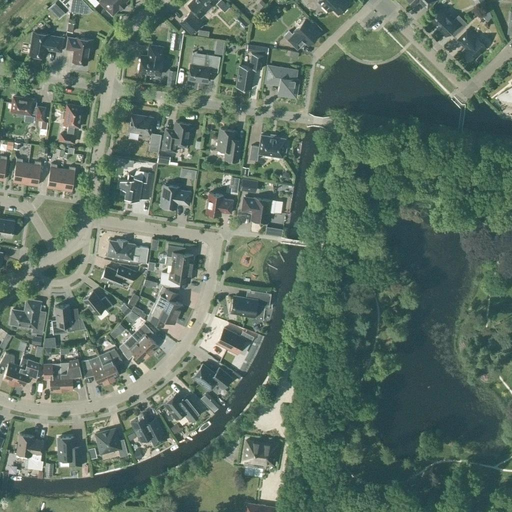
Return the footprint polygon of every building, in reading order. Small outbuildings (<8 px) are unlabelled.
[(56,0),(52,4),(61,14),(67,8),(70,9),(70,0),(56,0)] [(70,0),(70,9),(70,10),(79,11),(81,0),(70,0)] [(118,7),(120,8),(125,3),(123,2),(124,0),(100,0),(100,1),(112,13),(118,7)] [(192,0),(188,5),(199,16),(215,0),(192,0)] [(344,0),(318,0),(318,1),(327,11),(331,7),(337,14),(348,3),(344,0)] [(409,0),(414,5),(418,0),(426,9),(435,0),(409,0)] [(479,13),(486,20),(491,16),(487,5),(479,13)] [(429,20),(445,35),(451,28),(456,33),(467,23),(458,15),(452,21),(440,9),(429,20)] [(201,23),(189,11),(179,22),(190,34),(201,23)] [(237,14),(232,18),(240,28),(245,24),(237,14)] [(293,45),(298,40),(300,37),(307,44),(318,33),(304,20),(294,30),(294,31),(292,34),(288,31),(283,35),(293,45)] [(53,30),(64,30),(64,21),(53,21),(53,30)] [(72,31),(74,22),(66,21),(65,30),(72,31)] [(461,51),(471,61),(485,47),(475,37),(474,38),(466,30),(456,39),(464,47),(461,51)] [(50,48),(50,49),(60,50),(62,37),(52,36),(47,36),(48,34),(33,31),(29,54),(44,56),(46,47),(50,48)] [(172,32),(171,47),(179,48),(180,33),(172,32)] [(72,61),(86,63),(88,50),(91,50),(92,40),(75,37),(75,38),(67,37),(65,48),(72,49),(73,52),(72,61)] [(443,47),(447,51),(453,45),(449,41),(443,47)] [(148,56),(140,55),(138,71),(160,74),(162,58),(161,58),(163,46),(149,44),(147,53),(148,53),(148,56)] [(268,47),(247,44),(246,50),(267,53),(268,47)] [(188,79),(207,82),(209,71),(217,72),(220,56),(192,51),(188,79)] [(254,67),(261,68),(263,55),(251,53),(249,66),(238,64),(235,86),(250,89),(254,67)] [(277,93),(294,95),(296,87),(297,86),(298,81),(297,79),(297,78),(294,78),(295,70),(268,66),(265,81),(279,83),(277,93)] [(511,81),(510,83),(511,84),(495,97),(495,98),(498,96),(500,99),(511,100),(511,81)] [(33,99),(13,96),(10,111),(17,112),(17,114),(23,115),(24,113),(30,114),(30,113),(36,114),(36,118),(43,119),(45,107),(38,106),(37,107),(36,107),(36,101),(32,101),(33,99)] [(79,127),(82,107),(67,104),(66,111),(63,111),(62,117),(65,117),(64,124),(68,125),(66,134),(60,133),(59,140),(73,142),(74,135),(73,135),(74,126),(79,127)] [(151,117),(131,114),(129,130),(149,133),(151,117)] [(190,123),(175,121),(174,129),(167,128),(163,149),(174,151),(175,145),(188,147),(190,135),(188,135),(190,123)] [(232,145),(235,130),(220,128),(217,148),(230,150),(229,159),(238,161),(240,146),(232,145)] [(149,149),(157,150),(160,135),(152,133),(149,149)] [(282,157),(283,151),(285,151),(286,145),(284,144),(285,138),(260,134),(259,146),(251,145),(248,159),(257,160),(258,153),(282,157)] [(158,155),(157,160),(165,163),(167,157),(158,155)] [(25,183),(28,163),(22,162),(22,158),(16,157),(12,181),(25,183)] [(28,163),(25,183),(37,185),(40,161),(34,160),(34,164),(28,163)] [(59,188),(62,168),(56,167),(56,164),(50,163),(47,187),(59,188)] [(62,168),(59,188),(71,190),(75,167),(69,166),(68,169),(62,168)] [(119,179),(118,186),(125,189),(124,195),(130,197),(130,200),(138,199),(139,197),(148,199),(152,173),(143,171),(142,179),(128,173),(127,179),(119,179)] [(242,176),(240,188),(255,191),(257,178),(242,176)] [(231,177),(229,186),(232,187),(231,191),(237,192),(239,178),(231,177)] [(179,203),(188,204),(190,191),(178,189),(178,187),(164,184),(160,205),(175,207),(176,201),(179,202),(179,203)] [(205,212),(220,214),(220,211),(230,213),(232,200),(222,198),(222,195),(208,192),(205,212)] [(243,197),(241,209),(249,211),(249,209),(252,210),(251,219),(267,221),(268,211),(273,212),(274,200),(270,200),(254,197),(254,198),(243,197)] [(0,235),(11,237),(13,221),(0,218),(0,235)] [(117,241),(109,240),(107,255),(132,259),(133,254),(138,255),(137,261),(146,262),(148,247),(139,246),(139,247),(134,246),(134,244),(126,242),(127,240),(117,239),(117,241)] [(165,264),(171,264),(191,268),(193,254),(182,253),(182,247),(168,244),(165,264)] [(189,281),(191,268),(171,264),(169,272),(161,271),(159,282),(177,285),(177,279),(189,281)] [(118,271),(106,266),(100,278),(118,286),(121,278),(130,282),(135,271),(121,265),(118,271)] [(154,302),(178,314),(182,304),(171,299),(175,292),(162,286),(154,302)] [(239,315),(254,317),(256,304),(269,306),(271,292),(247,289),(245,297),(233,295),(231,311),(240,313),(239,315)] [(100,300),(92,290),(82,299),(95,314),(105,306),(107,309),(112,305),(105,296),(100,300)] [(133,292),(128,302),(133,305),(138,295),(133,292)] [(12,309),(10,323),(32,327),(31,332),(42,333),(45,315),(38,314),(40,301),(26,299),(24,311),(12,309)] [(178,314),(154,302),(147,319),(159,325),(163,317),(174,323),(178,314)] [(56,319),(51,320),(53,333),(66,332),(66,330),(85,328),(81,317),(70,318),(69,304),(54,306),(56,319)] [(137,340),(149,353),(157,345),(148,336),(153,332),(144,323),(138,329),(141,336),(137,340)] [(239,336),(223,328),(216,342),(237,353),(244,339),(250,342),(253,336),(242,330),(239,336)] [(0,346),(2,348),(8,337),(4,334),(0,340),(0,346)] [(131,334),(119,346),(126,357),(132,351),(141,361),(149,353),(137,340),(131,334)] [(66,347),(52,347),(52,344),(40,345),(41,357),(51,356),(51,349),(57,349),(57,355),(66,355),(66,347)] [(99,356),(102,362),(101,363),(109,380),(114,378),(114,377),(119,375),(114,363),(121,360),(114,349),(108,351),(109,352),(106,353),(99,356)] [(13,383),(19,365),(13,363),(14,355),(5,352),(0,361),(0,363),(7,366),(2,379),(8,381),(7,381),(13,383)] [(90,358),(81,360),(84,374),(93,372),(98,384),(104,382),(109,380),(101,363),(102,362),(99,356),(98,355),(90,358)] [(38,363),(22,357),(19,365),(13,383),(18,385),(18,384),(23,386),(28,373),(36,376),(38,363)] [(60,363),(61,390),(72,390),(72,377),(81,374),(77,359),(68,362),(61,363),(60,363)] [(50,391),(61,390),(60,363),(43,364),(43,378),(49,377),(50,391)] [(223,388),(231,377),(219,367),(214,373),(202,363),(192,376),(208,389),(215,381),(223,388)] [(186,393),(180,398),(175,393),(164,402),(177,418),(183,413),(189,421),(200,411),(186,393)] [(206,407),(211,402),(203,394),(198,399),(206,407)] [(130,422),(140,441),(149,436),(154,445),(166,439),(155,417),(147,421),(144,415),(130,422)] [(176,424),(171,428),(174,433),(179,429),(176,424)] [(120,456),(127,454),(124,441),(118,442),(114,428),(95,433),(96,436),(94,436),(96,442),(97,441),(100,453),(118,448),(120,456)] [(33,439),(33,436),(19,433),(16,453),(30,455),(31,452),(40,454),(42,440),(33,439)] [(68,466),(81,465),(80,446),(73,446),(73,437),(58,437),(59,459),(67,458),(68,466)] [(275,444),(246,440),(243,459),(244,459),(243,464),(265,467),(266,462),(272,463),(275,444)] [(275,511),(276,507),(244,502),(242,511),(275,511)]
